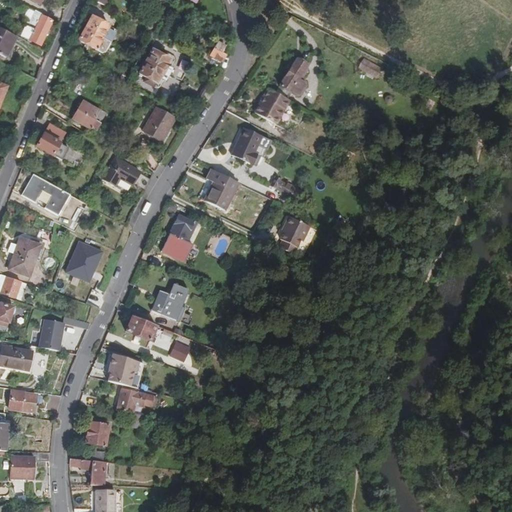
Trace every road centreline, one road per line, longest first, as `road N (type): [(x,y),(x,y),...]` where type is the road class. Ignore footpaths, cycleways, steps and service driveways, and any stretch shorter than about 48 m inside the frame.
road 1 (residential): [(233,0),(244,36),(228,101),(136,256),(64,426),(66,511)]
road 2 (residential): [(0,195),(83,0)]
